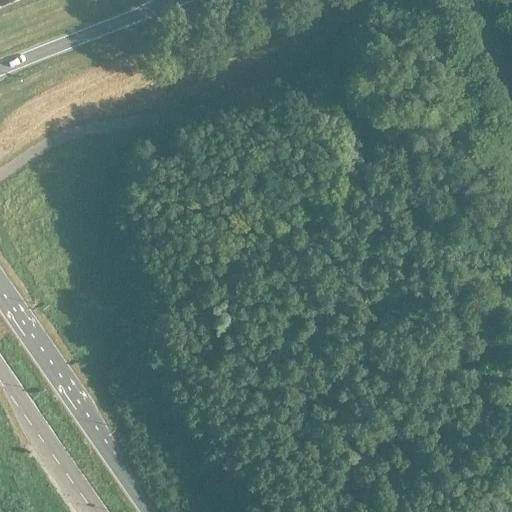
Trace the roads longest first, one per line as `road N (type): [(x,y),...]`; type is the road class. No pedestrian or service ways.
road 1 (secondary): [(147,511),(0,289)]
road 2 (trunk): [(0,72),(170,0)]
road 3 (secondary): [(0,367),(100,511)]
